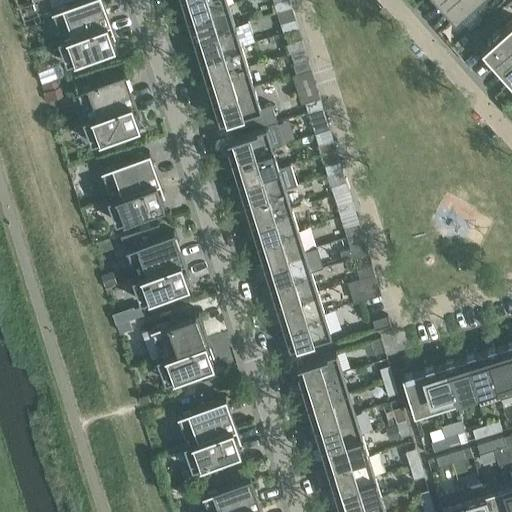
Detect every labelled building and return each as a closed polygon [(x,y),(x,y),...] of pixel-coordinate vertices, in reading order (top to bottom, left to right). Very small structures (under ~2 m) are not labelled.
[(57,38),(57,39),(106,22),(102,10),(106,9),(102,0),(74,0),(51,9),(51,10),(61,36),(57,38)] [(183,0),(188,15),(228,3),(226,0),(183,0)] [(292,6),(289,0),(278,0),(274,2),(277,11),(292,6)] [(439,0),(453,15),(452,15),(454,17),(473,0),(439,0)] [(19,7),(23,19),(30,16),(33,11),(30,3),(19,7)] [(188,15),(194,36),(234,24),(228,3),(188,15)] [(482,48),(496,63),(511,48),(511,17),(480,46),(481,48),(482,48)] [(298,27),(295,18),(280,22),(283,31),(298,27)] [(201,57),(241,44),(252,41),(246,20),(234,24),(194,36),(201,57)] [(106,22),(57,39),(66,62),(79,57),(80,59),(81,59),(80,56),(114,44),(106,22)] [(305,47),(302,38),(287,43),(289,52),(305,47)] [(201,57),(207,77),(247,65),(241,44),(201,57)] [(511,48),(496,63),(509,78),(508,79),(510,81),(511,78),(511,48)] [(293,63),(296,73),(311,68),(308,59),(293,63)] [(207,77),(214,98),(254,86),(247,65),(207,77)] [(82,117),(82,119),(131,101),(127,90),(131,89),(124,71),(107,77),(106,75),(105,75),(106,77),(75,88),(76,89),(86,116),(82,117)] [(265,124),(277,120),(271,103),(260,106),(254,86),(214,98),(221,120),(233,116),(236,127),(260,120),(261,125),(265,124)] [(323,106),(320,97),(305,102),(308,111),(323,106)] [(131,101),(82,119),(90,141),(104,136),(105,139),(106,138),(105,136),(139,123),(131,101)] [(330,128),(327,119),(312,123),(314,132),(330,128)] [(272,146),(265,124),(261,125),(226,136),(232,158),(272,146)] [(336,148),(333,139),(318,144),(321,153),(336,148)] [(232,158),(239,179),(279,166),(272,146),(232,158)] [(106,197),(107,198),(156,181),(152,169),(155,168),(149,150),(131,156),(131,154),(130,154),(131,157),(100,168),(101,169),(110,195),(106,197)] [(343,169),(340,160),(324,164),(327,174),(343,169)] [(239,179),(245,199),(285,187),(279,166),(239,179)] [(349,189),(346,180),(331,185),(334,194),(349,189)] [(156,181),(107,198),(115,221),(129,216),(130,218),(129,215),(164,203),(156,181)] [(245,199),(252,220),(291,208),(285,187),(245,199)] [(355,210),(353,201),(337,206),(340,215),(355,210)] [(252,220),(258,241),(298,228),(291,208),(252,220)] [(362,231),(359,222),(344,227),(347,236),(362,231)] [(258,241),(264,261),(304,249),(298,228),(258,241)] [(131,276),(132,278),(180,260),(176,249),(180,247),(174,229),(156,236),(155,233),(154,234),(155,236),(125,247),(125,248),(126,248),(135,275),(131,276)] [(368,252),(365,243),(350,248),(353,257),(368,252)] [(264,261),(271,282),(311,270),(304,249),(264,261)] [(180,260),(132,278),(140,300),(153,295),(154,297),(155,297),(154,295),(188,282),(180,260)] [(375,273),(372,263),(357,268),(359,277),(375,273)] [(271,282),(277,303),(317,290),(311,270),(271,282)] [(102,275),(105,285),(114,282),(110,272),(102,275)] [(381,293),(378,284),(363,289),(366,298),(381,293)] [(277,303),(284,323),(323,311),(317,290),(277,303)] [(129,310),(131,317),(142,314),(140,307),(129,310)] [(156,356),(156,357),(205,340),(201,328),(205,327),(198,309),(181,315),(180,313),(179,313),(180,316),(143,329),(153,357),(156,356)] [(323,311),(284,323),(291,345),(330,333),(323,311)] [(388,315),(373,319),(375,328),(391,324),(388,315)] [(116,323),(119,332),(131,328),(128,319),(116,323)] [(385,350),(381,335),(370,338),(375,353),(385,350)] [(205,340),(156,357),(164,379),(178,374),(179,377),(180,377),(179,374),(213,362),(205,340)] [(511,363),(506,343),(485,349),(497,388),(511,382),(511,363)] [(296,362),(302,383),(342,371),(335,349),(296,362)] [(485,349),(464,356),(476,394),(497,388),(485,349)] [(464,356),(444,362),(456,400),(476,394),(464,356)] [(444,362),(423,368),(435,407),(456,400),(444,362)] [(379,367),(384,381),(394,377),(389,364),(379,367)] [(435,407),(423,368),(401,375),(413,414),(435,407)] [(302,383),(309,404),(349,392),(342,371),(302,383)] [(394,377),(384,381),(388,394),(398,391),(394,377)] [(309,404),(315,425),(355,412),(349,392),(309,404)] [(183,443),(183,444),(232,426),(228,415),(232,414),(225,396),(208,402),(207,400),(206,400),(207,402),(176,413),(177,415),(177,414),(187,441),(183,443)] [(392,408),(396,422),(407,419),(402,405),(392,408)] [(315,425),(322,445),(361,433),(355,412),(315,425)] [(407,419),(396,422),(390,424),(394,438),(411,432),(407,419)] [(499,419),(485,423),(488,433),(502,429),(499,419)] [(488,433),(485,423),(472,427),(475,437),(488,433)] [(232,426),(183,444),(191,466),(205,461),(206,464),(207,463),(206,461),(240,449),(232,426)] [(458,432),(444,436),(447,446),(461,442),(458,432)] [(322,445),(328,466),(368,454),(361,433),(322,445)] [(504,434),(490,439),(493,448),(507,444),(504,434)] [(447,446),(444,436),(431,440),(434,450),(447,446)] [(493,448),(490,439),(477,443),(480,452),(493,448)] [(405,450),(409,464),(420,461),(415,447),(405,450)] [(462,447),(449,451),(452,461),(465,457),(462,447)] [(452,461),(449,451),(436,456),(439,465),(452,461)] [(328,466),(335,487),(374,474),(368,454),(328,466)] [(420,461),(409,464),(414,477),(424,474),(420,461)] [(335,487),(341,507),(381,495),(374,474),(335,487)] [(239,511),(257,506),(253,495),(256,493),(250,475),(232,482),(232,479),(231,479),(232,482),(201,493),(202,494),(208,511),(239,511)] [(511,511),(511,509),(505,485),(484,491),(490,511),(511,511)] [(418,491),(422,505),(432,502),(428,488),(418,491)] [(490,511),(484,491),(463,498),(467,511),(490,511)] [(341,507),(342,511),(386,511),(381,495),(341,507)] [(467,511),(463,498),(442,504),(443,511),(467,511)] [(435,511),(432,502),(422,505),(424,511),(435,511)]
